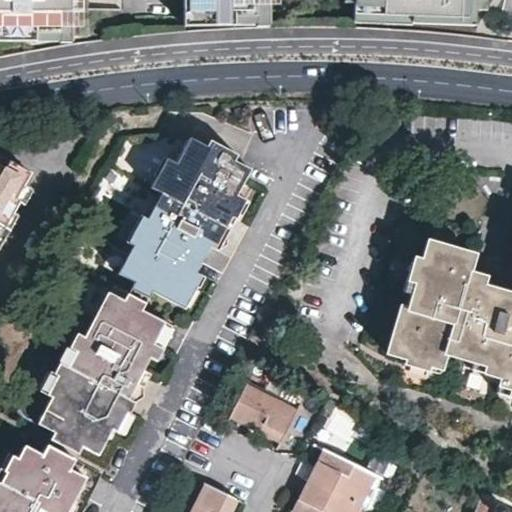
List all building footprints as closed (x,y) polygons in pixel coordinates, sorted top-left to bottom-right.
[(0,0),(0,49),(75,48),(75,49),(86,48),(85,17),(84,0),(0,0)] [(84,0),(85,17),(96,17),(95,0),(84,0)] [(186,0),(187,17),(187,28),(284,26),(283,15),(282,0),(186,0)] [(355,0),(355,4),(354,22),(476,27),(476,11),(476,0),(355,0)] [(476,0),(476,11),(488,11),(488,0),(476,0)] [(233,197),(245,172),(229,163),(232,157),(204,142),(201,148),(185,139),(171,165),(166,162),(156,182),(160,184),(155,194),(141,219),(127,247),(113,275),(128,284),(124,290),(142,300),(146,293),(174,307),(184,287),(191,275),(206,248),(217,227),(214,226),(220,216),(226,219),(236,199),(233,197)] [(147,177),(150,178),(156,182),(166,162),(157,158),(147,177)] [(0,237),(17,206),(34,175),(9,161),(5,168),(0,165),(0,237)] [(160,184),(156,182),(150,178),(144,188),(155,194),(160,184)] [(244,204),(236,199),(226,219),(230,221),(234,223),(244,204)] [(120,244),(127,247),(141,219),(134,216),(120,244)] [(230,221),(226,219),(220,216),(214,226),(217,227),(224,231),(230,221)] [(54,219),(51,225),(58,229),(61,223),(54,219)] [(511,292),(484,284),(486,277),(471,273),(476,256),(427,241),(421,261),(413,259),(411,265),(419,268),(414,283),(419,284),(416,296),(411,293),(406,309),(399,307),(385,352),(412,360),(427,365),(429,360),(441,364),(444,354),(471,362),(494,369),(493,376),(499,379),(499,382),(509,385),(508,389),(511,390),(511,292)] [(403,291),(411,293),(416,296),(419,284),(414,283),(419,268),(411,265),(403,291)] [(511,279),(487,272),(486,277),(484,284),(511,292),(511,279)] [(200,280),(191,275),(184,287),(192,291),(194,292),(200,280)] [(192,291),(184,287),(174,307),(181,312),(192,291)] [(149,343),(159,324),(136,312),(140,304),(122,295),(118,302),(104,294),(80,340),(64,371),(59,381),(55,379),(45,398),(48,399),(34,425),(51,435),(48,439),(76,455),(80,448),(92,455),(107,429),(111,431),(121,413),(114,410),(120,400),(122,401),(132,383),(138,371),(145,358),(152,345),(149,343)] [(74,336),(57,367),(64,371),(80,340),(74,336)] [(158,348),(152,345),(145,358),(151,361),(158,348)] [(437,375),(441,364),(429,360),(427,365),(412,360),(409,367),(437,375)] [(469,369),(493,376),(494,369),(471,362),(469,369)] [(55,366),(50,376),(55,379),(59,381),(64,371),(57,367),(55,366)] [(145,374),(138,371),(132,383),(138,387),(145,374)] [(45,398),(55,379),(50,376),(48,375),(37,393),(45,398)] [(272,394),(243,379),(229,407),(226,413),(279,439),(281,433),(295,406),(291,404),(274,395),(272,394)] [(495,394),(511,399),(511,390),(508,389),(509,385),(499,382),(495,394)] [(297,391),(280,383),(274,395),(291,404),(297,391)] [(129,405),(122,401),(120,400),(114,410),(121,413),(124,415),(129,405)] [(124,415),(121,413),(111,431),(119,435),(127,417),(124,415)] [(0,511),(74,511),(78,506),(73,503),(86,479),(70,469),(74,461),(47,445),(41,454),(23,444),(15,458),(14,458),(6,471),(0,467),(0,483),(1,484),(0,485),(0,511)] [(354,511),(373,474),(324,449),(292,511),(354,511)] [(5,454),(0,464),(0,467),(6,471),(14,458),(5,454)] [(217,511),(231,484),(202,470),(181,511),(217,511)] [(501,511),(504,507),(496,503),(495,505),(480,498),(478,503),(476,502),(472,511),(501,511)]
